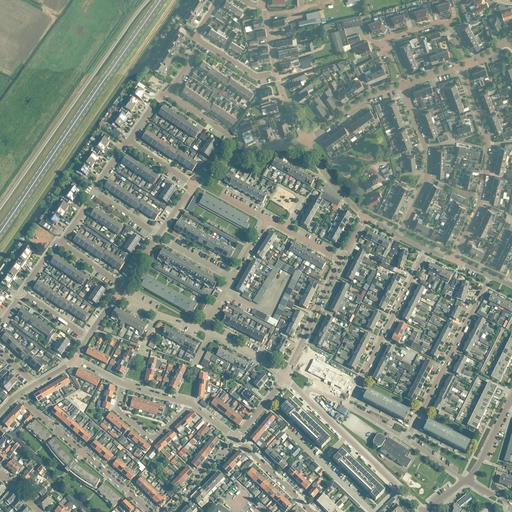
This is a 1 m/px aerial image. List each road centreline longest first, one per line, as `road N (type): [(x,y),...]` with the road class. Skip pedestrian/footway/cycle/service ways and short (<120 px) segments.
road 1 (secondary): [(0,230),(159,0)]
road 2 (residential): [(453,260),(479,200),(487,149),(461,64)]
road 3 (residential): [(406,437),(489,276)]
road 4 (residential): [(148,511),(18,395)]
road 5 (residential): [(426,250),(348,404)]
road 6 (residential): [(303,396),(424,511)]
road 7 (residential): [(398,235),(425,175),(403,82)]
road 8 (residential): [(468,62),(439,20),(383,38),(403,82)]
road 9 (residential): [(236,159),(224,132),(168,92),(191,57)]
road 10 (residential): [(275,71),(257,74),(194,34),(217,0)]
road 11 (residential): [(284,376),(340,260)]
road 12 (residential): [(121,383),(117,409),(149,436),(188,403)]
